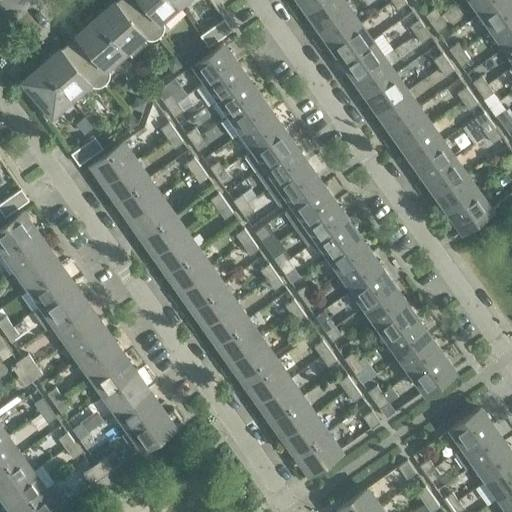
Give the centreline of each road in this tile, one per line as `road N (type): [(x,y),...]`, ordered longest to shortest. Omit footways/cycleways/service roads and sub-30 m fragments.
road 1 (residential): [(284,511),(0,93)]
road 2 (residential): [(511,379),(253,0)]
